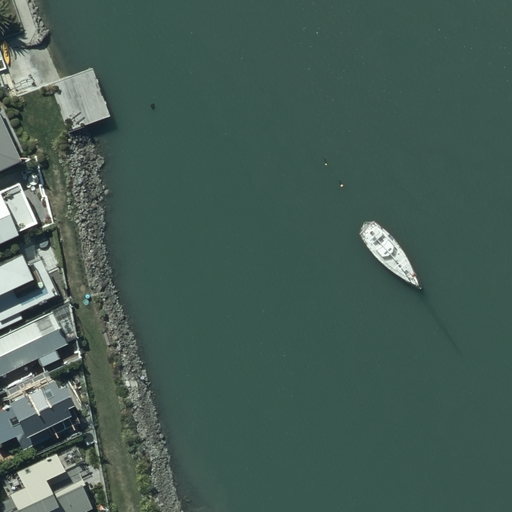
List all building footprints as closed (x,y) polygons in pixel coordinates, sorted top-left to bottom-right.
[(0,163),(19,155),(0,114),(0,163)] [(0,238),(2,237),(1,235),(24,225),(7,185),(0,187),(0,238)] [(0,325),(14,319),(11,312),(55,293),(41,262),(34,265),(31,260),(10,269),(5,257),(0,258),(0,325)] [(0,373),(31,358),(36,367),(54,358),(50,350),(60,345),(43,312),(0,333),(0,373)] [(0,446),(19,437),(24,447),(72,424),(64,405),(59,408),(42,371),(0,390),(0,397),(2,401),(0,401),(0,446)] [(55,449),(14,468),(20,480),(5,487),(9,497),(0,501),(0,511),(80,511),(94,506),(72,458),(62,463),(55,449)]
